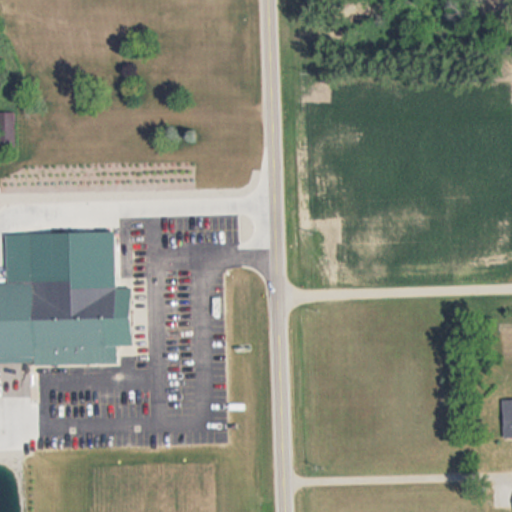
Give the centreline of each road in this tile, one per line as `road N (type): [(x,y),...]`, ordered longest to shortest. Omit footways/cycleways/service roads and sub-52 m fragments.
road 1 (tertiary): [(284,511),(268,0)]
road 2 (residential): [(278,295),(511,293)]
